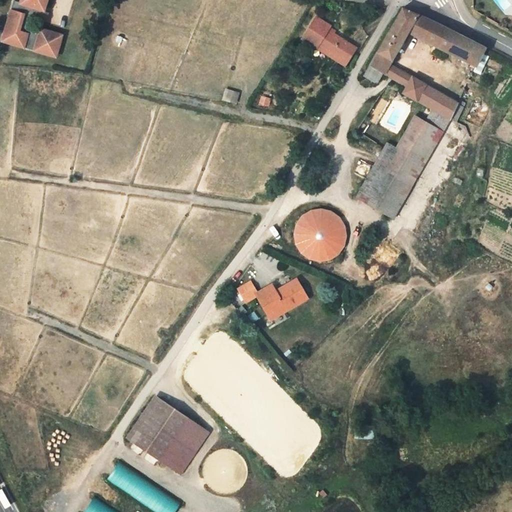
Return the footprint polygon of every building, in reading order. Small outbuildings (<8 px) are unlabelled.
[(46,0),(19,0),(19,3),(15,2),(12,11),(10,11),(1,40),(54,56),(61,35),(39,29),(38,31),(34,30),(32,29),(31,28),(30,25),(30,24),(30,22),(32,20),(32,19),(35,18),(37,18),(41,19),(42,16),(43,9),(44,9),(46,0)] [(417,14),(402,8),(370,65),(376,69),(383,72),(384,73),(389,64),(407,32),(417,14)] [(407,32),(420,38),(430,20),(417,14),(407,32)] [(328,25),(314,16),(301,37),(315,46),(317,43),(338,56),(336,59),(343,64),(354,47),(325,29),(328,25)] [(471,64),(475,66),(474,68),(473,71),(480,74),(488,56),(481,53),(484,48),(430,20),(420,38),(471,64)] [(317,43),(315,46),(336,59),(338,56),(317,43)] [(400,82),(405,73),(389,64),(384,73),(400,82)] [(363,77),(370,80),(376,69),(370,65),(363,77)] [(370,80),(376,84),(383,72),(376,69),(370,80)] [(457,103),(405,73),(400,82),(406,86),(402,92),(432,109),(449,119),(457,103)] [(237,103),(239,93),(233,91),(230,101),(237,103)] [(455,121),(463,106),(457,103),(449,119),(455,121)] [(449,119),(432,109),(426,120),(443,130),(449,119)] [(414,116),(395,148),(387,143),(386,144),(395,149),(424,164),(442,132),(414,116)] [(393,219),(424,164),(395,149),(386,144),(374,164),(383,169),(392,174),(372,207),(393,219)] [(383,169),(374,164),(355,197),(372,207),(392,174),(383,169)] [(302,217),(298,221),(295,230),(294,235),(295,240),(298,249),(302,253),(306,256),(310,259),(316,260),(321,261),(326,260),(334,256),(338,253),(342,249),(345,240),(346,235),(345,230),(342,221),(338,217),(334,214),(330,211),(324,210),(319,209),(314,210),(306,214),(302,217)] [(275,290),(271,284),(258,292),(252,281),(238,289),(246,303),(257,297),(268,314),(284,305),(286,309),(308,297),(296,279),(275,290)] [(270,319),(286,309),(284,305),(268,314),(270,319)] [(189,416),(162,398),(155,408),(134,439),(160,457),(189,416)] [(155,408),(149,404),(127,435),(134,439),(155,408)] [(205,427),(189,416),(160,457),(176,469),(205,427)] [(374,425),(354,426),(353,440),(373,440),(374,425)] [(118,463),(107,481),(157,511),(175,511),(182,502),(118,463)] [(117,511),(94,497),(84,511),(117,511)]
